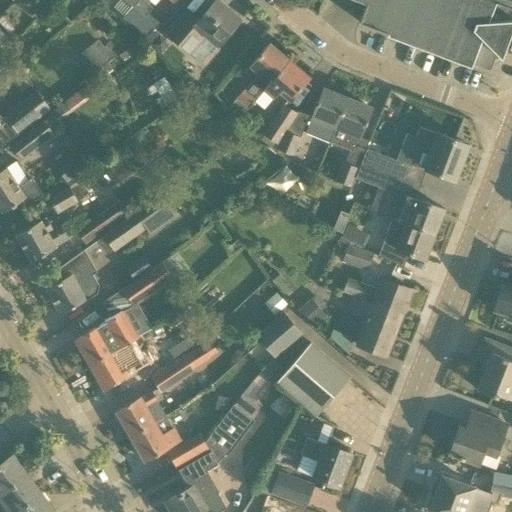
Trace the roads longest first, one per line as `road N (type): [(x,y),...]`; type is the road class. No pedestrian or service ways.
road 1 (tertiary): [(367,511),(511,137)]
road 2 (residential): [(511,119),(342,55),(277,0)]
road 3 (residential): [(112,511),(48,401)]
